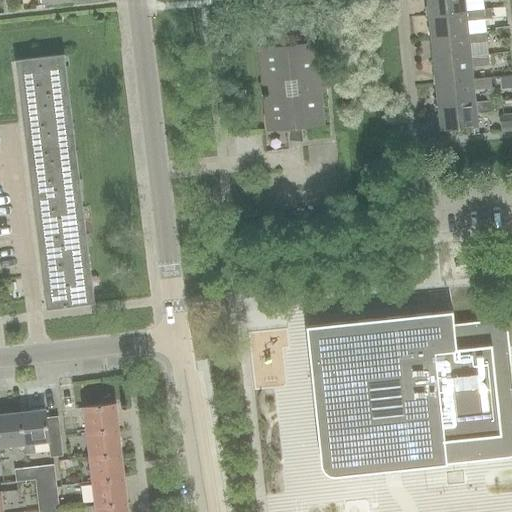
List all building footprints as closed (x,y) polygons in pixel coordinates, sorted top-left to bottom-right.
[(427,0),(429,15),(466,11),(466,10),(464,0),(427,0)] [(484,9),(466,10),(466,11),(429,15),(431,38),(468,34),(468,33),(467,21),(485,19),(484,9)] [(296,29),(297,43),(321,40),(320,26),(296,29)] [(486,31),(468,33),(468,34),(431,38),(434,60),(471,57),(471,56),(469,44),(487,42),(486,31)] [(321,92),(326,92),(323,58),(318,58),(316,42),(259,48),(268,131),(325,125),(321,92)] [(47,309),(96,303),(65,54),(16,60),(47,309)] [(489,54),(471,56),(471,57),(434,60),(436,83),(473,80),(473,79),(472,67),(490,65),(489,54)] [(491,77),(473,79),(473,80),(436,83),(438,106),(475,103),(475,102),(474,90),(492,88),(491,77)] [(476,112),(494,111),(493,100),(475,102),(475,103),(438,106),(441,130),(478,126),(476,112)] [(511,112),(500,114),(501,127),(511,126),(511,112)] [(493,320),(479,321),(454,324),(453,311),(307,326),(322,464),(322,468),(324,471),(327,473),(330,475),(333,476),(337,476),(402,469),(445,464),(507,458),(510,457),(511,456),(511,367),(508,332),(507,328),(506,325),(503,323),(500,321),(497,320),(493,320)] [(84,407),(87,432),(119,428),(116,403),(84,407)] [(49,441),(49,437),(47,418),(46,409),(20,412),(24,444),(26,454),(36,453),(34,443),(49,441)] [(0,447),(24,444),(20,412),(0,414),(0,447)] [(59,416),(47,418),(49,437),(61,436),(59,416)] [(122,453),(119,428),(87,432),(90,456),(122,453)] [(63,456),(61,436),(49,437),(49,441),(51,457),(63,456)] [(125,477),(122,453),(90,456),(93,481),(125,477)] [(55,464),(35,467),(36,479),(56,477),(55,464)] [(36,479),(35,467),(15,469),(17,482),(36,479)] [(56,477),(36,479),(37,488),(57,485),(56,477)] [(128,502),(125,477),(93,481),(96,506),(128,502)] [(59,501),(57,485),(37,488),(39,503),(59,501)] [(60,511),(59,501),(39,503),(39,511),(60,511)] [(128,511),(128,502),(96,506),(96,511),(128,511)]
